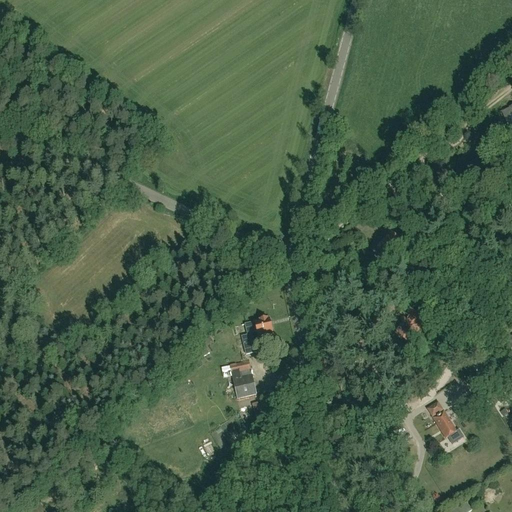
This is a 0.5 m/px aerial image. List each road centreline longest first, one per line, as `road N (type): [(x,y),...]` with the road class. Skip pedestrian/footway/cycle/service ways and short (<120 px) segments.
road 1 (unclassified): [(285,262),(0,125)]
road 2 (tertiary): [(285,262),(355,0)]
road 3 (tertiary): [(341,511),(285,262)]
